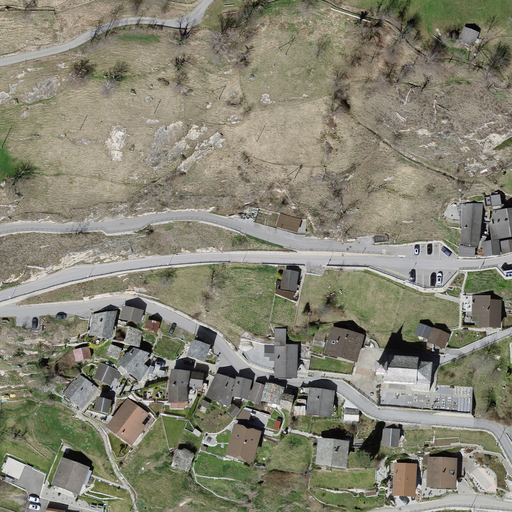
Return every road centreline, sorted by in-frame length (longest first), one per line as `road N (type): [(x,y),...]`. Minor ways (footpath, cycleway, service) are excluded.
road 1 (residential): [(0,317),(139,303),(206,333),(250,373),(342,387),(390,415),(488,424),(511,453)]
road 2 (unclassified): [(0,229),(198,215),(288,242),(402,249),(405,262)]
road 3 (tertiary): [(0,295),(67,275),(170,260),(405,262)]
road 4 (unclassified): [(208,0),(184,21),(115,23),(71,45),(0,63)]
road 5 (residential): [(511,506),(461,501),(393,511)]
